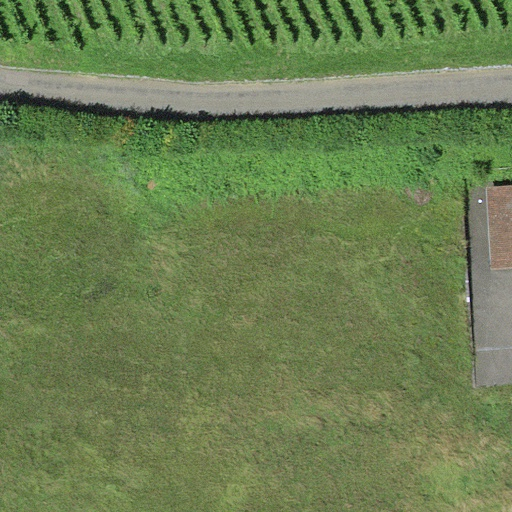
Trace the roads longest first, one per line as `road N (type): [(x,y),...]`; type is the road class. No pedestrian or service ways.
road 1 (unclassified): [(0,84),(230,104),(511,84)]
road 2 (track): [(511,322),(504,322),(510,511)]
